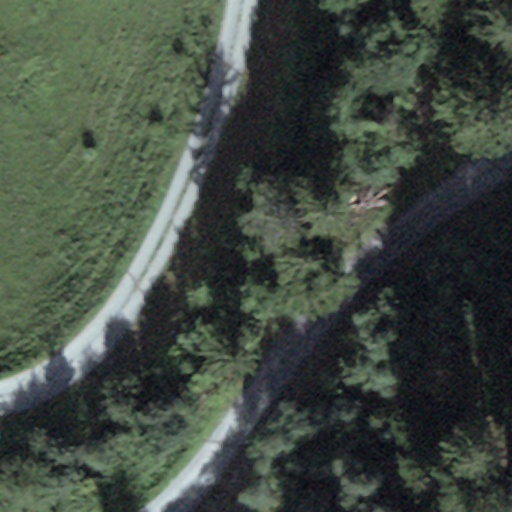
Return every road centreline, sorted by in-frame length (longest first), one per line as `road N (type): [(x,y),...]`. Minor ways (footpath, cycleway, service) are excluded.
road 1 (track): [(511,152),(436,203),(344,285),(299,335),(176,511)]
road 2 (track): [(0,404),(75,367),(126,306),(208,124),(243,0)]
